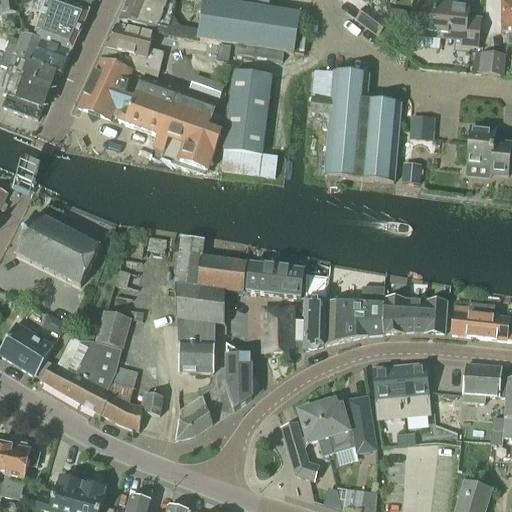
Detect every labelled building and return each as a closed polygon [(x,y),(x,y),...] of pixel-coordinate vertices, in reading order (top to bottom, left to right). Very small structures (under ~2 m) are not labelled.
[(0,0),(2,15),(3,14),(15,13),(13,0),(0,0)] [(34,0),(33,0),(31,8),(35,14),(43,16),(35,41),(42,44),(38,56),(66,65),(88,14),(93,5),(93,3),(75,0),(66,0),(66,1),(65,6),(48,0),(48,1),(44,0),(34,0)] [(129,0),(120,26),(158,34),(158,38),(193,44),(194,44),(196,34),(196,33),(195,33),(180,30),(172,19),(177,2),(176,2),(172,1),(171,0),(129,0)] [(196,34),(194,44),(198,44),(198,42),(232,48),(231,57),(283,66),(284,56),(292,57),(299,18),(268,13),(269,0),(233,0),(232,7),(203,2),(203,5),(198,34),(196,34)] [(476,51),(479,21),(464,19),(465,10),(437,7),(437,4),(415,2),(411,37),(463,43),(462,49),(476,51)] [(511,2),(502,3),(502,36),(507,36),(507,49),(511,48),(511,2)] [(377,40),(387,26),(365,10),(356,24),(377,40)] [(157,82),(165,57),(149,52),(153,39),(115,29),(101,65),(131,76),(132,74),(157,82)] [(0,40),(0,56),(4,57),(0,68),(0,69),(7,72),(0,91),(5,92),(3,98),(7,100),(3,112),(37,124),(42,112),(54,76),(61,78),(66,65),(38,56),(42,44),(35,41),(25,38),(27,34),(22,33),(18,44),(10,41),(9,44),(0,40)] [(502,79),(504,59),(481,56),(479,77),(502,79)] [(94,74),(79,112),(82,114),(112,125),(114,120),(123,98),(131,76),(101,65),(98,64),(94,74)] [(261,159),(271,80),(233,75),(223,154),(261,159)] [(345,182),(353,78),(315,75),(311,118),(329,120),(326,141),(323,180),(345,182)] [(393,187),(394,175),(400,108),(366,105),(368,79),(353,78),(345,182),(393,187)] [(125,128),(125,129),(150,138),(173,146),(189,152),(183,168),(205,176),(219,136),(206,131),(215,106),(178,93),(177,93),(142,81),(134,102),(128,119),(125,128)] [(176,82),(172,90),(188,96),(191,88),(176,82)] [(411,119),(409,144),(433,145),(435,121),(411,119)] [(507,180),(511,147),(493,145),(495,133),(470,130),(466,169),(490,172),(489,178),(507,180)] [(275,182),(278,161),(261,159),(223,154),(220,175),(275,182)] [(402,167),(401,186),(421,187),(422,168),(402,167)] [(81,291),(100,252),(35,219),(16,258),(81,291)] [(149,241),(147,255),(164,257),(167,244),(149,241)] [(175,288),(175,299),(176,323),(215,328),(225,328),(226,295),(242,298),(246,267),(201,261),(203,244),(181,241),(175,288)] [(248,295),(273,298),(276,273),(251,270),(248,295)] [(276,273),(273,298),(299,301),(302,276),(276,273)] [(303,340),(303,355),(308,354),(311,356),(317,354),(319,351),(323,350),(326,306),(328,280),(306,279),(305,305),(304,325),(303,335),(303,340)] [(326,306),(323,350),(367,340),(381,339),(383,307),(384,293),(362,292),(361,308),(336,306),(326,306)] [(403,337),(405,304),(384,303),(381,339),(403,337)] [(405,304),(403,337),(414,337),(425,337),(427,305),(405,304)] [(427,305),(425,337),(444,339),(446,307),(427,305)] [(493,321),(494,311),(469,308),(469,313),(455,311),(451,339),(511,345),(511,324),(509,325),(510,323),(493,321)] [(263,314),(262,357),(292,358),(293,340),(303,340),(303,335),(304,325),(296,325),(296,313),(274,312),(263,314)] [(123,353),(131,323),(104,315),(95,346),(123,353)] [(48,318),(43,327),(45,332),(60,341),(67,328),(48,318)] [(215,328),(176,323),(177,328),(178,346),(179,346),(178,378),(213,379),(215,328)] [(29,336),(16,328),(0,353),(0,359),(35,381),(35,380),(45,364),(53,351),(40,343),(42,338),(32,331),(29,336)] [(65,376),(81,346),(71,341),(55,370),(65,376)] [(65,376),(55,370),(51,368),(45,364),(35,380),(42,385),(42,386),(97,417),(106,397),(111,385),(112,385),(115,379),(117,370),(122,354),(91,346),(89,349),(73,380),(65,376)] [(226,391),(235,416),(252,403),(252,360),(247,360),(228,349),(226,391)] [(425,368),(399,371),(403,421),(429,419),(425,368)] [(466,370),(462,406),(484,408),(485,400),(498,401),(504,402),(506,384),(499,383),(500,372),(466,369),(466,370)] [(115,379),(112,385),(132,392),(133,392),(137,376),(117,370),(115,379)] [(399,371),(373,373),(377,424),(403,421),(399,371)] [(511,384),(508,384),(505,425),(491,424),(489,448),(502,449),(503,443),(511,443),(511,384)] [(106,397),(97,417),(97,418),(99,419),(123,431),(138,436),(142,417),(159,420),(163,401),(144,397),(142,410),(132,410),(127,407),(106,397)] [(175,444),(195,440),(212,429),(205,409),(202,400),(180,414),(179,424),(178,424),(175,444)] [(334,405),(319,409),(328,442),(329,442),(334,458),(355,452),(356,458),(376,455),(367,402),(347,405),(348,409),(341,410),(340,410),(341,412),(337,413),(334,405)] [(328,442),(319,409),(298,415),(308,448),(317,445),(322,461),(334,458),(329,442),(328,442)] [(281,433),(295,481),(314,486),(318,471),(308,468),(297,428),(281,433)] [(405,439),(396,440),(397,451),(406,450),(405,439)] [(413,439),(405,439),(406,450),(414,449),(413,439)] [(11,452),(0,449),(0,500),(1,500),(2,501),(12,503),(20,497),(22,488),(27,468),(36,471),(39,457),(32,456),(31,453),(28,452),(27,448),(18,446),(11,452)] [(75,511),(82,488),(71,485),(71,484),(59,481),(52,505),(39,501),(35,511),(75,511)] [(486,511),(488,510),(492,494),(463,485),(457,502),(462,503),(458,511),(486,511)] [(93,492),(82,488),(75,511),(100,511),(106,494),(93,491),(93,492)] [(150,511),(152,507),(131,501),(127,511),(150,511)]
